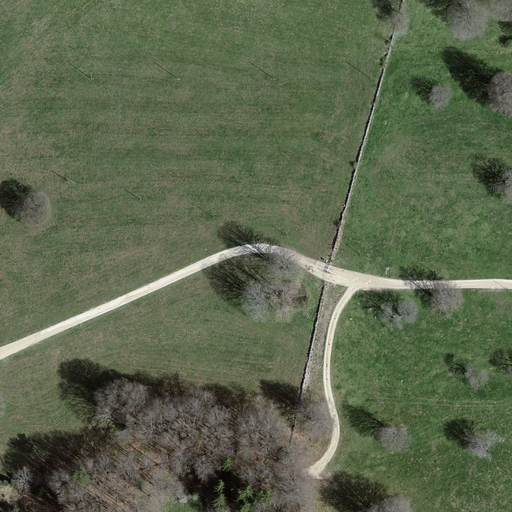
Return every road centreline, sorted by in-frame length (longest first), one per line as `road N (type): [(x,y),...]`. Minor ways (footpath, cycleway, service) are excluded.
road 1 (track): [(0,349),(246,247),(272,247),(362,278)]
road 2 (track): [(362,278),(335,314),(327,379),(334,445),(322,465)]
road 3 (track): [(362,278),(511,286)]
road 4 (track): [(322,465),(218,478),(213,511)]
